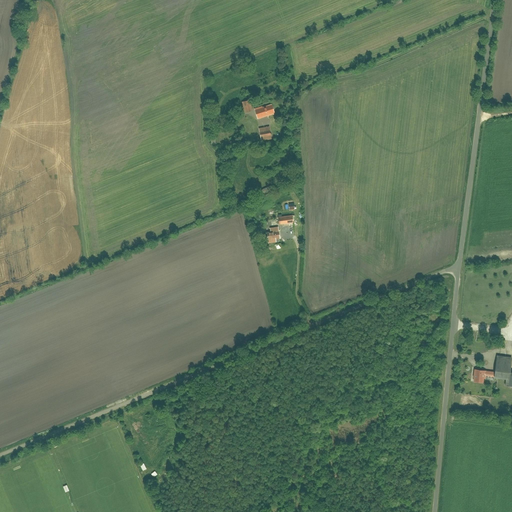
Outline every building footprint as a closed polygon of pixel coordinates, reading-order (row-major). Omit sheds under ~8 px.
[(241,102),(243,113),(250,112),(248,101),(241,102)] [(254,110),(257,119),(273,114),(270,105),(254,110)] [(258,129),(259,141),(270,139),(268,127),(258,129)] [(277,217),(278,226),(292,223),(291,215),(277,217)] [(265,232),(266,241),(267,241),(267,244),(275,243),(275,240),(279,239),(278,231),(265,232)] [(510,357),(496,356),(494,373),(484,372),(484,371),(473,370),(472,382),(482,383),(483,377),(507,379),(510,357)]
